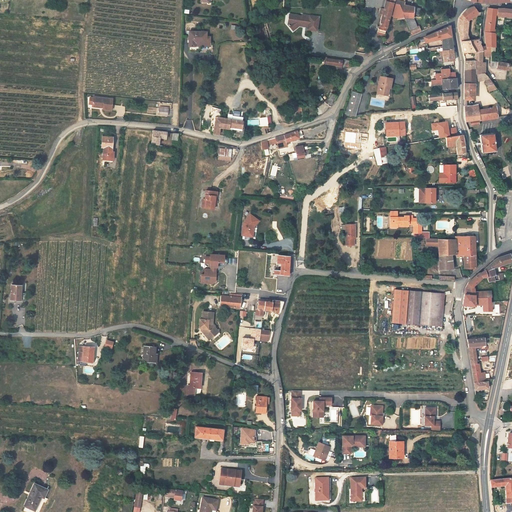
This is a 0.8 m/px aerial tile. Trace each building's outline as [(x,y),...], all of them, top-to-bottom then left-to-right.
[(376,0),(367,0),(368,4),(367,10),(372,11),(371,4),(376,4),(376,0)] [(376,0),(376,4),(375,6),(382,8),(381,13),(384,14),(384,16),(392,18),(393,13),(396,3),(388,0),(387,0),(376,0)] [(396,3),(393,13),(398,15),(402,16),(399,4),(396,3)] [(404,5),(399,4),(402,16),(408,17),(404,5)] [(426,11),(406,5),(404,5),(408,17),(419,19),(419,15),(425,16),(426,11)] [(462,36),(463,36),(472,37),(472,22),(471,21),(476,17),(480,12),(479,11),(475,6),(466,11),(465,16),(464,18),(462,21),(461,33),(461,35),(462,36)] [(499,11),(498,8),(490,8),(490,33),(497,33),(498,25),(497,24),(498,17),(499,16),(499,11)] [(291,25),(291,26),(294,24),(295,18),(300,19),(301,16),(292,14),(291,25)] [(311,26),(310,29),(310,30),(320,32),(322,19),(305,16),(305,17),(301,16),(300,19),(295,18),(294,24),(291,26),(296,31),(302,27),(304,25),(311,26)] [(389,26),(392,18),(384,16),(382,24),(389,26)] [(412,31),(420,28),(419,19),(408,17),(412,31)] [(387,36),(389,26),(382,24),(379,34),(387,36)] [(422,28),(420,28),(412,31),(414,37),(424,33),(422,28)] [(197,44),(207,46),(208,35),(203,34),(204,30),(200,29),(199,34),(191,33),(190,48),(196,49),(196,48),(197,44)] [(426,39),(429,45),(444,41),(445,51),(429,51),(429,47),(421,47),(421,56),(445,54),(455,54),(453,40),(452,29),(426,39)] [(497,33),(490,33),(493,47),(495,53),(500,52),(497,33)] [(463,36),(463,44),(473,42),(472,37),(463,36)] [(473,55),(475,55),(489,51),(488,48),(486,38),(473,42),(463,44),(465,48),(467,56),(473,55)] [(487,64),(489,56),(489,52),(489,51),(475,55),(477,62),(478,71),(478,77),(488,76),(493,82),(496,81),(496,80),(495,73),(490,71),(490,70),(491,65),(487,64)] [(455,57),(455,54),(445,54),(446,66),(456,65),(455,57)] [(468,63),(468,71),(478,71),(477,62),(468,63)] [(511,63),(501,62),(501,67),(501,69),(511,70),(511,63)] [(476,77),(478,77),(478,71),(468,71),(468,102),(479,102),(477,85),(476,77)] [(441,79),(441,82),(457,81),(457,76),(452,76),(451,72),(443,73),(443,78),(441,79)] [(476,77),(477,85),(489,84),(494,84),(493,82),(488,76),(478,77),(476,77)] [(384,81),(381,99),(390,101),(391,93),(394,94),(396,84),(384,81)] [(457,81),(441,82),(433,83),(433,87),(446,86),(447,92),(458,91),(457,81)] [(500,91),(494,84),(489,84),(491,94),(500,91)] [(336,96),(338,93),(333,91),(331,96),(327,100),(319,106),(319,114),(321,113),(326,110),(333,105),(331,104),(336,96)] [(362,119),(359,119),(364,96),(354,94),(349,117),(358,119),(358,121),(361,122),(362,119)] [(93,97),(93,98),(92,104),(92,105),(103,106),(103,109),(111,110),(113,100),(93,97)] [(470,125),(471,125),(481,123),(498,120),(496,110),(483,112),(476,114),(475,107),(468,109),(469,123),(470,125)] [(219,127),(222,127),(222,128),(232,130),(233,127),(234,128),(233,135),(241,135),(243,121),(237,120),(237,118),(225,117),(225,119),(215,118),(212,134),(218,135),(219,127)] [(439,137),(457,135),(455,122),(452,123),(452,127),(448,128),(447,121),(437,122),(439,137)] [(401,136),(400,123),(393,123),(388,124),(389,136),(401,136)] [(153,131),(152,145),(158,146),(159,139),(165,139),(166,132),(153,131)] [(283,135),(285,142),(298,139),(296,131),(283,135)] [(286,147),(285,142),(283,135),(274,138),(277,149),(286,147)] [(100,147),(102,147),(101,161),(112,162),(112,151),(109,151),(109,148),(111,148),(112,137),(101,136),(100,147)] [(495,138),(482,140),(484,158),(497,156),(495,138)] [(458,151),(460,165),(470,165),(470,160),(468,160),(468,155),(467,147),(466,142),(447,143),(448,153),(458,151)] [(293,149),(296,159),(305,157),(303,147),(293,149)] [(219,148),(218,159),(230,160),(231,149),(219,148)] [(387,149),(379,150),(378,150),(379,168),(388,168),(387,149)] [(455,178),(458,178),(458,170),(446,169),(446,178),(446,187),(455,187),(455,178)] [(436,192),(420,191),(420,207),(436,207),(436,192)] [(202,192),(201,201),(204,202),(203,210),(215,211),(217,198),(218,198),(219,194),(202,192)] [(243,238),(251,239),(252,234),(254,230),(260,223),(252,216),(244,225),(243,238)] [(402,219),(395,219),(395,227),(413,227),(418,227),(417,236),(425,236),(425,227),(421,227),(421,221),(417,221),(417,218),(409,218),(409,219),(402,219)] [(361,225),(352,226),(353,246),(359,246),(359,239),(362,239),(361,225)] [(458,256),(468,257),(478,257),(478,239),(458,239),(458,242),(458,255),(458,256)] [(430,248),(443,250),(443,242),(433,241),(430,241),(430,248)] [(455,256),(458,255),(458,242),(443,242),(443,250),(442,271),(455,271),(455,256)] [(492,283),(499,281),(502,280),(501,274),(498,275),(496,268),(511,263),(511,253),(498,259),(493,264),(487,270),(492,283)] [(292,257),(279,256),(279,267),(283,267),(283,272),(276,272),(276,277),(290,278),(292,257)] [(477,270),(478,257),(468,257),(468,278),(477,271),(477,270)] [(203,278),(202,286),(214,287),(217,284),(217,273),(222,274),(229,267),(229,261),(225,261),(225,259),(212,258),(212,260),(207,260),(206,266),(211,267),(211,270),(212,270),(212,273),(206,273),(206,278),(203,278)] [(469,288),(467,296),(479,297),(479,298),(490,298),(489,293),(479,294),(479,291),(479,289),(478,288),(477,287),(485,278),(481,274),(469,288)] [(21,286),(11,285),(10,300),(20,301),(21,286)] [(442,294),(446,292),(445,290),(441,292),(395,292),(396,325),(442,325),(442,294)] [(479,297),(467,296),(466,296),(464,310),(478,311),(479,309),(487,309),(487,314),(494,314),(494,297),(490,298),(479,298),(479,297)] [(218,300),(202,298),(201,306),(218,307),(218,300)] [(220,310),(243,312),(243,299),(232,298),(232,301),(223,300),(222,307),(220,307),(220,310)] [(283,306),(284,303),(274,303),(274,305),(273,313),(273,316),(281,316),(281,314),(283,312),(283,306)] [(266,312),(273,313),(274,305),(260,304),(259,318),(265,319),(266,312)] [(214,327),(214,316),(204,315),(204,323),(201,323),(201,332),(205,332),(207,334),(205,336),(211,344),(216,340),(214,338),(220,333),(214,327)] [(261,329),(251,328),(250,338),(253,339),(253,340),(259,341),(261,329)] [(264,334),(263,341),(271,342),(272,334),(264,334)] [(250,338),(241,337),(240,348),(252,350),(253,339),(250,338)] [(476,346),(483,346),(487,345),(486,338),(469,339),(470,346),(472,361),(477,361),(478,360),(476,346)] [(111,348),(113,340),(105,339),(104,347),(111,348)] [(86,360),(86,362),(86,363),(95,364),(97,348),(88,347),(88,348),(83,348),(82,359),(86,360)] [(158,367),(159,359),(156,359),(157,352),(146,350),(144,365),(158,367)] [(474,374),(475,383),(486,382),(485,373),(481,374),(479,365),(477,365),(477,361),(472,361),(474,374)] [(189,397),(196,397),(196,390),(201,390),(201,375),(191,375),(191,390),(189,390),(189,397)] [(302,393),(293,393),(293,401),(292,401),(292,413),(302,413),(302,401),(301,401),(302,393)] [(320,403),(314,403),(314,419),(321,419),(321,414),(324,414),(324,408),(324,406),(325,406),(332,406),(332,399),(320,399),(320,403)] [(260,415),(269,415),(270,407),(273,407),(273,401),(270,401),(270,400),(260,400),(260,415)] [(357,406),(360,406),(359,400),(351,401),(352,417),(358,416),(357,406)] [(381,416),(382,407),(372,406),(371,416),(372,416),(372,424),(383,425),(383,417),(381,416)] [(432,424),(432,430),(441,429),(441,420),(434,420),(434,415),(434,407),(426,407),(426,416),(425,416),(426,424),(432,424)] [(242,429),(237,429),(236,433),(240,433),(240,446),(245,446),(245,445),(241,444),(242,429)] [(255,431),(242,429),(241,444),(245,445),(249,445),(249,444),(253,444),(255,431)] [(227,433),(201,430),(199,441),(226,444),(227,433)] [(402,453),(402,441),(396,441),(396,436),(390,436),(389,458),(402,458),(402,453)] [(343,437),(343,455),(351,455),(351,448),(351,447),(353,446),(363,446),(363,442),(365,442),(365,438),(343,437)] [(322,462),(328,448),(319,445),(313,458),(322,462)] [(223,472),(222,483),(226,483),(226,488),(240,489),(241,482),(242,482),(243,473),(223,472)] [(492,488),(505,487),(511,486),(511,478),(491,481),(492,488)] [(352,480),(352,503),(357,503),(357,500),(360,500),(360,493),(361,493),(361,490),(366,490),(366,479),(352,480)] [(331,480),(328,480),(327,481),(316,481),(316,504),(331,503),(331,480)] [(37,511),(44,497),(47,499),(51,491),(38,485),(28,506),(37,511)] [(169,491),(168,498),(177,500),(177,502),(183,503),(185,494),(169,491)] [(139,511),(141,493),(135,492),(133,511),(139,511)] [(205,500),(202,511),(217,511),(219,502),(205,500)] [(261,511),(263,502),(254,501),(252,511),(261,511)]
